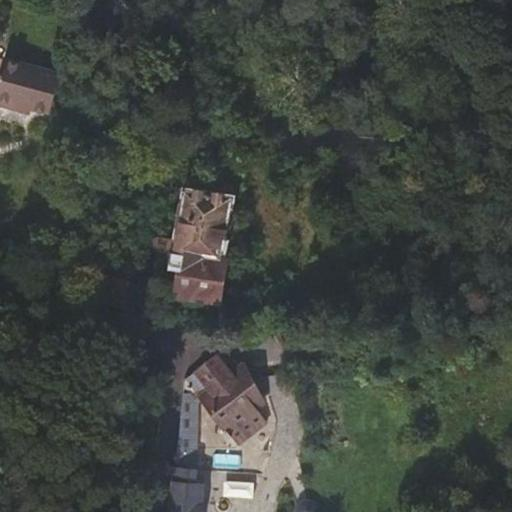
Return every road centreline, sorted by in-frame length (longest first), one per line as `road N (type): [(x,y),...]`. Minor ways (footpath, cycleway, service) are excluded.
road 1 (residential): [(0,285),(180,340),(164,511)]
road 2 (track): [(180,340),(275,351),(338,347),(428,337),(511,315)]
